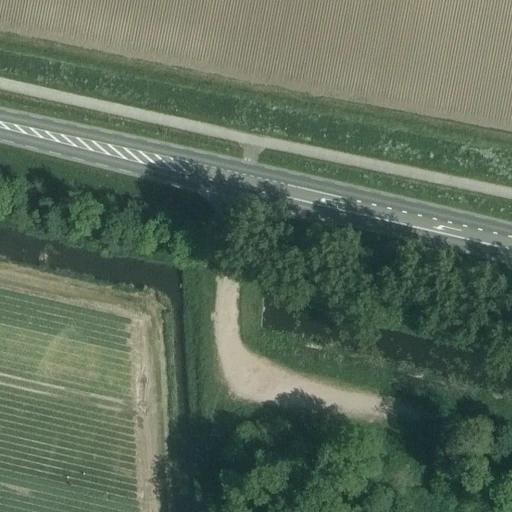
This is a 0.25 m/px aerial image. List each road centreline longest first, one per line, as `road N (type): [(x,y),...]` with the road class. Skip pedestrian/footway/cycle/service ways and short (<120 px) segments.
road 1 (primary): [(511,246),(0,123)]
road 2 (unknown): [(220,175),(228,327),(251,356),(326,383)]
